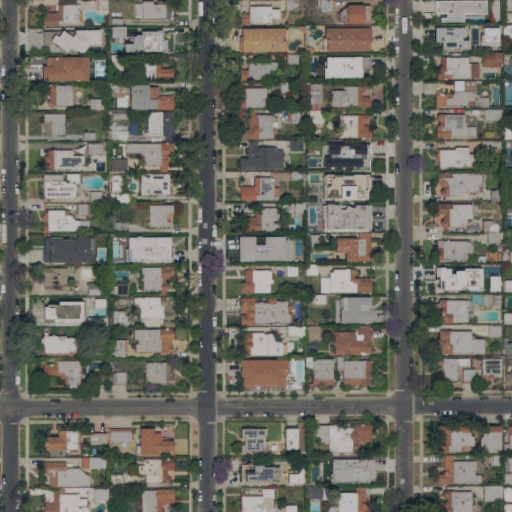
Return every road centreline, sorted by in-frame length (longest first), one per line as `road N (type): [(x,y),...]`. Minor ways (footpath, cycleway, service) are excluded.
road 1 (residential): [(404,511),(402,0)]
road 2 (residential): [(8,511),(6,0)]
road 3 (residential): [(206,511),(205,0)]
road 4 (residential): [(404,406),(0,408)]
